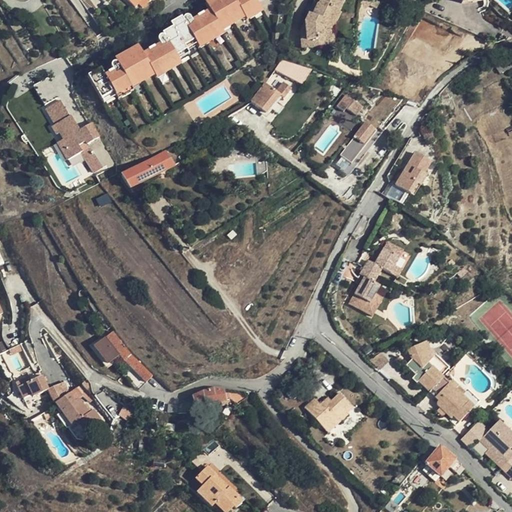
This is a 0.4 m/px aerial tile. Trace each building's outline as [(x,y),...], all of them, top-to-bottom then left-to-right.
[(193,41),(194,44),(205,37),(208,35),(217,30),(216,27),(226,21),(230,18),(239,13),(240,16),(257,6),(256,3),(254,0),(202,0),(200,2),(203,6),(189,15),(186,14),(185,13),(182,13),(180,14),(180,16),(178,18),(177,16),(166,23),(168,27),(159,33),(161,38),(159,36),(156,35),(154,36),(152,38),(151,40),(151,42),(151,44),(149,46),(148,45),(141,49),(142,50),(138,52),(135,46),(110,60),(112,63),(110,62),(109,63),(107,64),(107,66),(107,67),(108,70),(105,72),(106,73),(101,76),(96,68),(86,74),(100,98),(109,93),(111,97),(126,88),(124,84),(134,79),(137,77),(147,71),(149,75),(159,68),(163,66),(174,60),(172,57),(183,50),(182,47),(193,41)] [(137,6),(143,0),(124,0),(134,9),(137,6)] [(152,2),(150,0),(143,0),(137,6),(142,10),(152,2)] [(336,25),(341,12),(340,11),(345,0),(316,0),(302,32),(303,52),(315,51),(315,46),(325,45),(324,32),(336,25)] [(240,16),(241,17),(242,20),(259,10),(257,6),(240,16)] [(239,13),(230,18),(232,23),(241,17),(240,16),(239,13)] [(217,30),(218,31),(228,25),(226,21),(216,27),(217,30)] [(217,30),(208,35),(210,40),(220,34),(218,31),(217,30)] [(205,37),(194,44),(195,46),(196,48),(208,42),(205,37)] [(195,46),(194,44),(193,41),(182,47),(183,50),(184,52),(195,46)] [(184,52),(183,50),(172,57),(174,60),(175,62),(186,55),(184,52)] [(175,62),(174,60),(163,66),(166,72),(177,65),(175,62)] [(276,70),(303,86),(311,71),(283,60),(276,70)] [(149,75),(149,76),(152,80),(162,74),(159,68),(149,75)] [(147,71),(137,77),(140,81),(149,76),(149,75),(147,71)] [(126,88),(127,89),(137,84),(134,79),(124,84),(126,88)] [(267,84),(251,101),(266,113),(281,96),(267,84)] [(111,97),(112,98),(114,102),(129,93),(127,89),(126,88),(111,97)] [(109,93),(100,98),(103,103),(112,98),(111,97),(109,93)] [(345,94),(337,106),(354,117),(362,105),(345,94)] [(73,127),(77,125),(79,123),(74,115),(71,116),(63,102),(47,110),(57,128),(53,130),(58,138),(62,136),(66,142),(63,144),(73,161),(83,155),(79,149),(86,145),(88,147),(101,140),(93,125),(81,132),(77,134),(73,127)] [(366,122),(340,154),(351,163),(377,131),(366,122)] [(81,132),(77,125),(73,127),(77,134),(81,132)] [(73,161),(63,144),(59,146),(69,163),(73,161)] [(165,155),(172,168),(179,165),(172,151),(165,155)] [(416,154),(396,187),(413,197),(426,176),(424,175),(431,163),(416,154)] [(130,190),(172,168),(165,155),(123,177),(130,190)] [(401,252),(385,244),(381,251),(397,260),(401,252)] [(380,271),(389,276),(393,267),(397,260),(381,251),(373,267),(366,263),(358,277),(365,281),(355,298),(370,306),(376,295),(379,290),(371,286),(380,271)] [(452,264),(448,261),(442,268),(446,272),(452,264)] [(393,267),(389,276),(395,279),(400,271),(393,267)] [(376,295),(370,306),(377,311),(384,300),(376,295)] [(107,323),(90,300),(85,303),(102,327),(107,323)] [(153,377),(113,334),(95,350),(109,366),(120,356),(146,383),(153,377)] [(473,406),(439,376),(424,363),(427,359),(416,341),(402,348),(409,360),(404,366),(414,374),(416,372),(420,376),(415,381),(437,399),(437,400),(437,401),(438,402),(438,403),(438,404),(438,405),(439,406),(439,407),(459,423),(473,406)] [(424,363),(439,376),(444,371),(429,357),(427,359),(424,363)] [(55,406),(62,415),(67,411),(76,424),(77,423),(85,435),(103,423),(95,411),(91,414),(80,399),(76,403),(70,395),(64,399),(57,389),(52,392),(43,379),(20,395),(29,408),(36,403),(38,405),(50,398),(55,406)] [(224,401),(223,391),(214,390),(202,394),(192,398),(194,407),(202,407),(224,401)] [(339,395),(330,402),(325,407),(321,403),(318,406),(313,400),(303,409),(322,429),(333,419),(336,422),(344,414),(346,415),(352,409),(339,395)] [(325,407),(330,402),(326,399),(321,403),(325,407)] [(168,406),(167,414),(180,415),(180,414),(180,413),(180,412),(180,410),(181,409),(181,408),(168,406)] [(67,411),(62,415),(71,428),(76,424),(67,411)] [(347,416),(346,415),(344,414),(336,422),(339,424),(347,416)] [(500,438),(506,443),(511,437),(511,431),(499,418),(496,421),(506,431),(500,438)] [(333,419),(322,429),(328,435),(339,424),(336,422),(333,419)] [(508,446),(506,443),(500,438),(506,431),(496,421),(476,439),(485,448),(489,452),(486,455),(498,467),(501,464),(511,475),(511,461),(507,458),(510,456),(504,450),(508,446)] [(440,447),(426,464),(440,476),(454,460),(440,447)] [(510,479),(511,477),(511,475),(501,464),(498,467),(510,479)] [(238,502),(229,493),(225,498),(211,484),(215,480),(207,473),(201,479),(207,484),(201,490),(194,498),(208,511),(209,511),(211,510),(213,511),(231,511),(233,510),(232,509),(238,502)] [(226,488),(229,485),(218,475),(215,478),(226,488)] [(207,484),(201,479),(195,485),(201,490),(207,484)] [(225,498),(229,493),(215,480),(211,484),(225,498)] [(238,511),(244,507),(238,502),(232,509),(233,510),(234,511),(238,511)]
